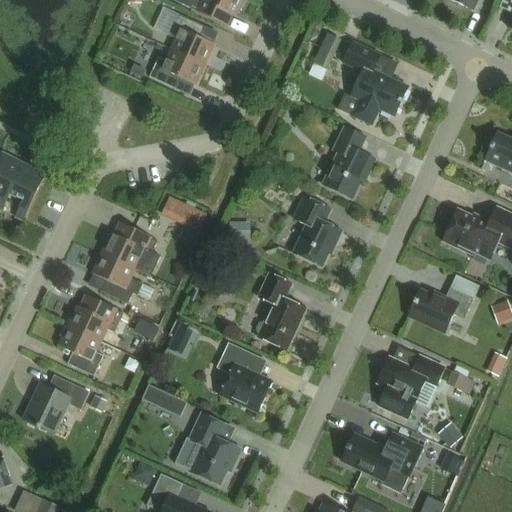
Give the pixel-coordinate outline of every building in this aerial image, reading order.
[(244,0),(195,0),(191,8),(218,21),(223,10),(237,17),(244,0)] [(451,0),(474,11),(479,0),(451,0)] [(172,50),(206,66),(216,44),(201,38),(206,27),(180,15),(170,36),(177,39),(172,50)] [(326,71),(341,40),(327,34),(313,65),(326,71)] [(338,111),(354,118),(354,119),(373,128),(381,110),(396,117),(410,87),(374,71),(382,56),(354,43),(345,64),(364,73),(353,97),(362,101),(361,102),(345,95),(338,111)] [(192,97),(206,66),(172,50),(167,61),(160,58),(151,78),(192,97)] [(370,175),(376,160),(360,153),(367,138),(346,128),(335,152),(339,154),(324,186),(353,200),(366,173),(370,175)] [(511,140),(499,134),(486,161),(511,172),(511,140)] [(0,190),(2,192),(0,195),(0,209),(2,211),(10,195),(25,165),(2,154),(0,157),(0,190)] [(25,165),(10,195),(24,202),(16,217),(24,221),(46,175),(25,165)] [(335,248),(342,233),(325,225),(332,210),(306,198),(295,221),(307,226),(294,254),(323,268),(332,247),(335,248)] [(474,217),(459,210),(444,242),(473,256),(474,253),(491,261),(499,243),(511,249),(511,214),(498,208),(491,222),(475,215),(474,217)] [(230,224),(229,240),(251,240),(251,224),(230,224)] [(103,254),(136,269),(142,257),(150,260),(159,242),(132,229),(127,240),(112,234),(103,254)] [(132,279),(136,269),(103,254),(88,286),(129,305),(134,294),(139,296),(144,285),(132,279)] [(274,305),(258,338),(287,351),(307,310),(286,300),(293,285),(270,275),(259,298),(274,305)] [(445,301),(421,291),(409,318),(445,335),(454,315),(465,320),(474,300),(451,289),(445,301)] [(498,325),(511,319),(511,313),(508,301),(491,307),(498,325)] [(69,326),(102,342),(111,322),(119,326),(124,315),(97,302),(93,312),(78,306),(69,326)] [(94,377),(98,369),(104,356),(96,353),(102,342),(69,326),(59,347),(73,353),(68,365),(94,377)] [(229,344),(218,369),(230,375),(220,396),(259,414),(273,382),(249,371),(256,356),(229,344)] [(420,357),(420,358),(399,348),(393,360),(390,358),(378,384),(388,388),(379,406),(408,420),(416,403),(427,407),(445,368),(420,357)] [(508,360),(495,354),(487,373),(499,378),(508,360)] [(453,373),(447,385),(469,395),(475,382),(453,373)] [(49,388),(41,384),(24,420),(55,434),(69,404),(82,410),(90,392),(55,376),(49,388)] [(187,404),(149,386),(143,401),(181,419),(187,404)] [(95,397),(89,408),(101,414),(107,402),(95,397)] [(232,463),(235,464),(242,449),(228,443),(234,429),(202,414),(190,440),(202,446),(190,472),(221,486),(232,463)] [(463,438),(451,424),(439,435),(450,448),(463,438)] [(355,435),(343,462),(383,481),(382,485),(401,494),(409,477),(410,477),(423,448),(393,434),(386,449),(355,435)] [(0,486),(12,482),(1,451),(0,451),(0,486)] [(464,461),(447,454),(441,468),(457,475),(464,461)] [(150,483),(157,468),(142,461),(135,475),(150,483)] [(162,511),(210,511),(197,506),(203,493),(162,474),(148,505),(162,511)] [(43,502),(24,493),(14,511),(60,511),(62,509),(44,501),(43,502)] [(355,511),(389,511),(358,497),(351,510),(355,511)] [(319,511),(342,511),(323,503),(319,511)]
